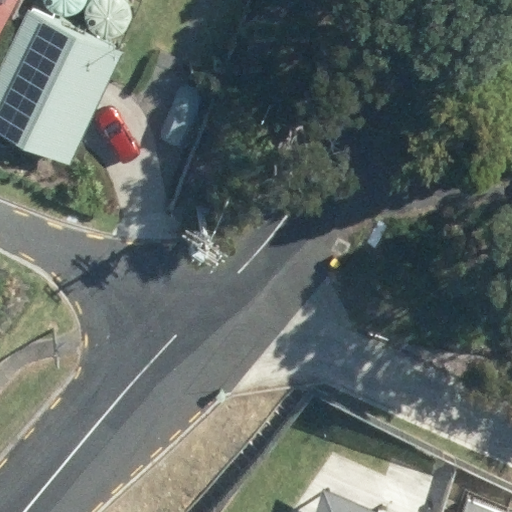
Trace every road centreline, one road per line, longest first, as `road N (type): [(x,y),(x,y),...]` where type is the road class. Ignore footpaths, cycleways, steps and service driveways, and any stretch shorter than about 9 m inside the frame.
road 1 (residential): [(382,0),(313,163),(191,309)]
road 2 (residential): [(191,309),(18,511)]
road 3 (residential): [(0,224),(191,309)]
